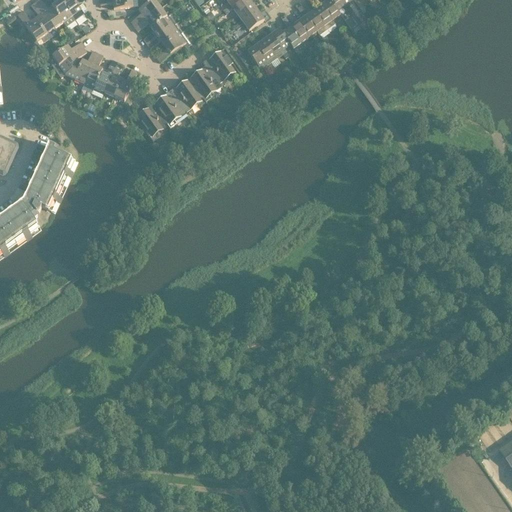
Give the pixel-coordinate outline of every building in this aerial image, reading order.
[(75,22),(59,0),(51,0),(56,6),(52,9),(63,24),(66,28),(75,22)] [(59,0),(75,22),(84,16),(73,0),(59,0)] [(133,9),(132,0),(111,0),(100,1),(100,7),(113,6),(114,11),(133,9)] [(228,0),(226,1),(230,7),(232,9),(244,0),(228,0)] [(227,10),(230,14),(233,11),(238,17),(253,6),(248,0),(244,0),(232,9),(230,7),(227,10)] [(337,12),(338,12),(343,8),(345,6),(340,0),(327,0),(329,1),(337,12)] [(346,12),(350,9),(347,5),(353,1),(352,0),(340,0),(345,6),(343,8),(346,12)] [(40,1),(36,4),(55,31),(63,24),(52,9),(48,11),(40,1)] [(131,24),(134,29),(161,10),(154,1),(149,4),(143,8),(138,12),(141,17),(131,24)] [(313,12),(327,31),(335,26),(332,22),(321,7),(323,5),(320,1),(316,4),(319,8),(313,12)] [(321,7),(332,22),(334,21),(335,22),(338,23),(342,20),(340,17),(341,16),(338,12),(337,12),(329,1),(323,5),(321,7)] [(38,18),(34,21),(49,41),(57,35),(55,31),(36,4),(31,8),(38,18)] [(253,6),(238,17),(242,23),(243,25),(258,14),(253,6)] [(167,19),(161,10),(134,29),(138,34),(148,26),(151,30),(167,19)] [(304,19),(298,23),(309,39),(312,39),(315,36),(316,34),(317,33),(306,18),(307,17),(304,12),(301,15),(304,19)] [(306,18),(317,33),(320,37),(327,31),(313,12),(307,17),(306,18)] [(39,48),(49,41),(34,21),(30,24),(23,13),(17,17),(39,48)] [(243,25),(242,23),(238,25),(241,29),(245,27),(249,33),(264,22),(258,14),(243,25)] [(385,14),(380,17),(383,21),(384,23),(389,19),(388,18),(385,14)] [(170,16),(167,19),(151,30),(154,34),(143,42),(147,47),(177,25),(170,16)] [(298,23),(292,28),(290,29),(301,44),(309,39),(298,23)] [(288,30),(282,34),(282,35),(290,46),(293,50),(301,44),(290,29),(292,28),(288,24),(285,26),(288,30)] [(183,34),(177,25),(147,47),(150,51),(161,44),(164,48),(183,34)] [(87,27),(82,30),(85,35),(90,31),(87,27)] [(284,50),(290,46),(282,35),(282,34),(279,30),(271,36),(282,51),(280,53),(283,57),(287,54),(284,50)] [(362,31),(357,34),(360,39),(365,36),(362,31)] [(192,47),(183,34),(164,48),(166,52),(156,59),(160,65),(182,49),(184,52),(192,47)] [(277,61),(283,57),(280,53),(282,51),(271,36),(263,42),(277,61)] [(271,65),(277,61),(263,42),(256,47),(267,63),(265,64),(267,68),(271,65)] [(48,62),(55,71),(84,50),(84,51),(86,50),(82,44),(71,52),(68,47),(48,62)] [(261,72),(267,68),(265,64),(267,63),(256,47),(247,53),(261,72)] [(87,55),(84,51),(84,50),(55,71),(61,80),(65,77),(75,81),(83,63),(82,63),(81,66),(78,61),(87,55)] [(210,58),(203,63),(221,87),(219,84),(230,76),(233,80),(239,75),(222,52),(211,60),(210,58)] [(87,65),(83,63),(75,81),(84,86),(98,56),(92,53),(87,65)] [(247,54),(241,58),(245,63),(251,59),(247,54)] [(103,58),(98,56),(84,86),(94,90),(102,72),(98,70),(103,58)] [(104,94),(118,65),(112,62),(107,74),(102,72),(94,90),(104,94)] [(210,96),(221,87),(203,63),(205,67),(199,72),(200,73),(189,81),(206,104),(212,99),(210,96)] [(123,67),(118,65),(104,94),(114,99),(122,81),(118,79),(123,67)] [(312,65),(307,69),(310,74),(311,75),(316,71),(315,70),(312,65)] [(122,81),(114,99),(124,104),(138,74),(132,71),(126,83),(122,81)] [(199,108),(206,104),(189,81),(178,89),(177,87),(170,92),(185,113),(197,105),(199,108)] [(188,117),(185,113),(170,92),(163,98),(164,99),(154,107),(153,105),(152,105),(170,130),(188,117)] [(170,130),(152,105),(145,111),(147,112),(136,120),(153,144),(159,139),(156,135),(167,127),(170,130)] [(7,175),(19,149),(17,145),(0,137),(0,175),(3,177),(7,175)] [(42,209),(51,213),(56,203),(59,204),(61,199),(58,198),(68,177),(70,179),(73,174),(70,173),(75,162),(57,154),(58,150),(52,147),(28,199),(24,197),(22,201),(18,204),(21,209),(0,223),(0,256),(3,254),(5,257),(9,254),(7,251),(25,238),(27,241),(31,238),(29,235),(39,228),(34,221),(39,218),(37,216),(40,214),(42,209)] [(511,443),(498,453),(511,472),(511,443)]
